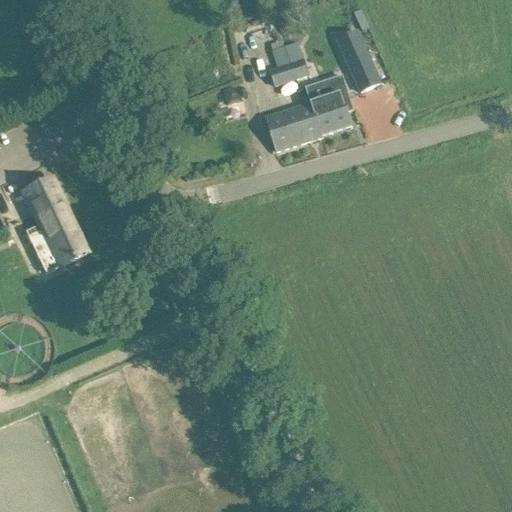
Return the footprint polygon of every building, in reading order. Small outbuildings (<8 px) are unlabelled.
[(282,12),(274,15),(276,20),(284,17),(282,12)] [(344,56),(361,94),(381,86),(364,47),(344,56)] [(305,62),(270,73),(275,89),(310,77),(305,62)] [(311,106),(266,120),(277,154),(323,139),(322,137),(352,127),(348,114),(353,112),(342,78),(306,90),(311,106)] [(25,234),(45,275),(88,255),(78,235),(74,237),(66,222),(71,219),(52,181),(22,195),(37,228),(25,234)]
